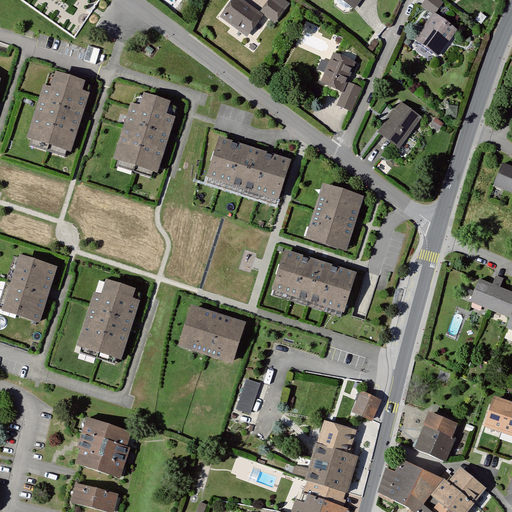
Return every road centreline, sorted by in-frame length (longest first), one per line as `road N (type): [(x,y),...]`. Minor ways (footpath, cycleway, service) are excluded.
road 1 (tertiary): [(365,511),(436,239)]
road 2 (residential): [(132,0),(338,154)]
road 3 (tertiary): [(441,223),(511,18)]
road 4 (residential): [(0,33),(32,52),(201,98)]
road 5 (residential): [(338,154),(409,0)]
road 6 (residential): [(0,384),(27,403),(31,418),(9,511)]
road 7 (residential): [(0,349),(28,358),(37,371),(128,401)]
road 8 (residential): [(338,154),(441,223)]
